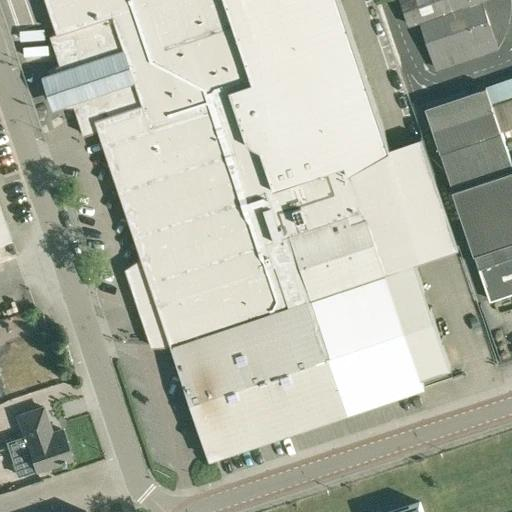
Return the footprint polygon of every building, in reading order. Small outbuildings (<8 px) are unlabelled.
[(52,82),(43,85),(48,98),(57,95),(61,108),(75,107),(84,136),(85,136),(100,131),(142,256),(140,257),(125,268),(152,346),(169,345),(172,345),(210,458),(347,412),(425,386),(422,377),(451,367),(415,262),(384,148),(337,0),(47,0),(59,33),(51,36),(61,65),(49,73),(52,82)] [(494,38),(480,0),(400,0),(409,25),(420,21),(436,69),(497,48),(494,38)] [(511,161),(502,131),(511,127),(511,97),(492,104),(486,85),(425,105),(479,266),(478,266),(490,300),(511,292),(511,161)] [(0,239),(11,236),(0,203),(0,239)] [(468,282),(466,255),(456,256),(458,283),(468,282)] [(416,407),(423,405),(420,397),(413,400),(416,407)] [(25,435),(5,442),(17,475),(37,469),(71,457),(62,430),(51,434),(42,408),(19,415),(25,435)] [(422,511),(420,503),(392,511),(422,511)]
